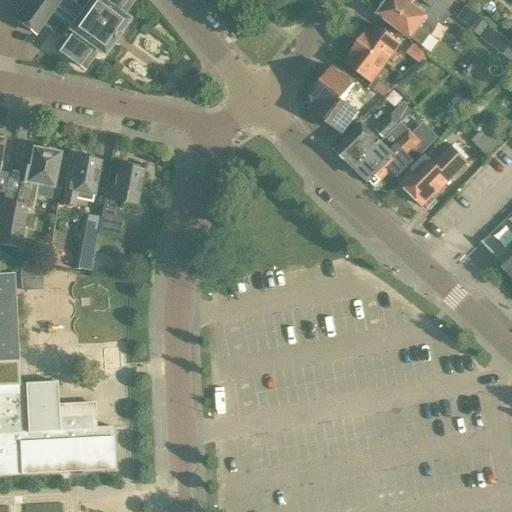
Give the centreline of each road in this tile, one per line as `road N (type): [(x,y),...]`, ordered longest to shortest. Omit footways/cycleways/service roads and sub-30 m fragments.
road 1 (residential): [(186,511),(174,323),(190,213),(223,128)]
road 2 (residential): [(511,353),(268,105)]
road 3 (residential): [(223,128),(0,83)]
road 4 (residential): [(268,105),(169,0)]
road 5 (residential): [(268,105),(343,0)]
